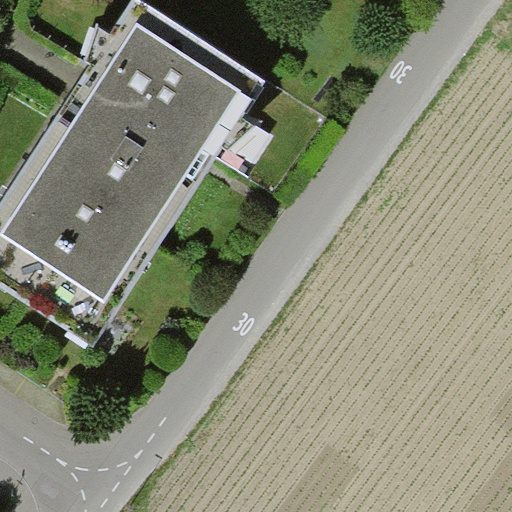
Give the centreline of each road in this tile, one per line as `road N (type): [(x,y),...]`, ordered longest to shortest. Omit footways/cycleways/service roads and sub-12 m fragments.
road 1 (residential): [(465,0),(107,494)]
road 2 (residential): [(0,416),(107,494)]
